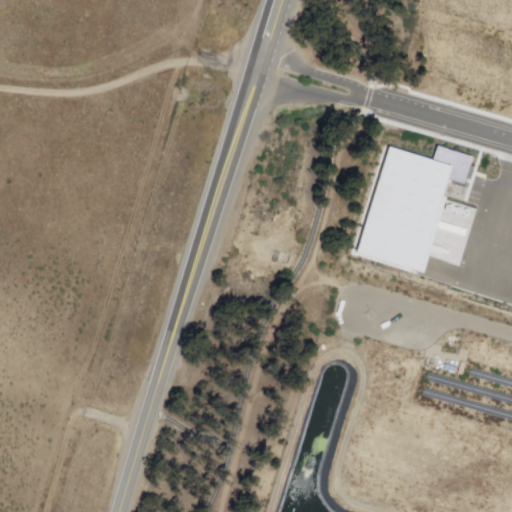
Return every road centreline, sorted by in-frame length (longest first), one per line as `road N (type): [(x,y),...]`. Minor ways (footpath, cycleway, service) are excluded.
road 1 (primary): [(116,511),(272,0)]
road 2 (residential): [(511,140),(253,64)]
road 3 (track): [(253,64),(173,65),(81,95),(0,87)]
